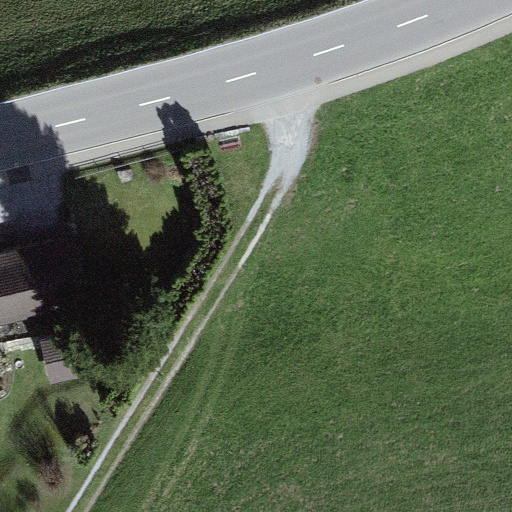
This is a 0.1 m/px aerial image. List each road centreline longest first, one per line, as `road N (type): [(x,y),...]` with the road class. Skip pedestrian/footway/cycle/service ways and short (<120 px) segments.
road 1 (tertiary): [(0,150),(293,74),(474,0)]
road 2 (track): [(293,74),(292,182),(90,511)]
